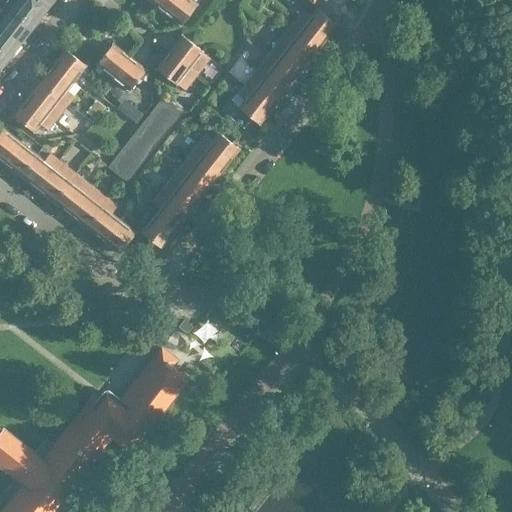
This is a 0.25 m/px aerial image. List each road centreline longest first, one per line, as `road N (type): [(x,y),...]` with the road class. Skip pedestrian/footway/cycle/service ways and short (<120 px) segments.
road 1 (residential): [(156,304),(378,0)]
road 2 (residential): [(156,304),(0,181)]
road 3 (residential): [(0,104),(75,0)]
